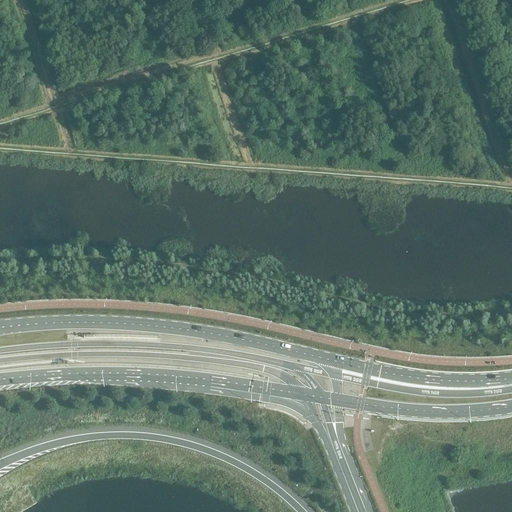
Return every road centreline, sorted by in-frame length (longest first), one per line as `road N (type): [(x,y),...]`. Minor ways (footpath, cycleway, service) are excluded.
road 1 (secondary): [(322,358),(122,323),(0,327)]
road 2 (motorway): [(301,511),(245,469),(154,438),(75,439),(0,465)]
road 3 (secondary): [(0,380),(136,373),(307,396)]
road 4 (secondary): [(511,378),(437,381),(322,358)]
road 5 (secondary): [(338,401),(445,412),(511,407)]
